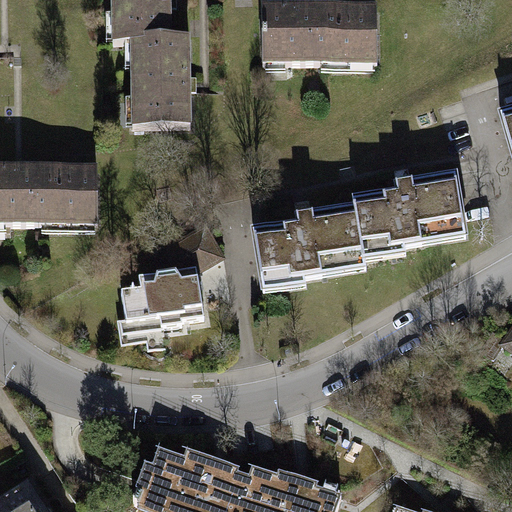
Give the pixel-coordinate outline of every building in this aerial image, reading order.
[(111,0),(112,48),(131,48),(131,45),(170,45),(169,0),(111,0)] [(262,11),(263,71),(377,69),(376,16),(296,18),(295,10),(262,11)] [(132,132),(190,131),(189,44),(170,45),(131,45),(131,48),(132,132)] [(511,114),(501,118),(511,157),(511,114)] [(0,169),(0,229),(96,228),(95,175),(15,177),(14,170),(0,169)] [(420,239),(463,232),(455,178),(397,187),(399,196),(353,203),(354,210),(362,256),(422,246),(420,239)] [(320,271),(363,264),(362,256),(354,210),(296,219),(297,228),(252,235),(261,288),(322,279),(320,271)] [(172,275),(196,272),(221,259),(204,231),(168,250),(172,275)] [(203,320),(196,272),(172,275),(138,280),(140,294),(121,296),(125,327),(158,323),(159,332),(182,329),(181,323),(203,320)] [(511,335),(502,350),(511,356),(511,335)] [(152,469),(144,467),(132,504),(155,511),(237,511),(248,480),(236,476),(237,471),(186,454),(183,463),(157,455),(152,469)] [(337,511),(341,500),(315,491),(316,486),(277,474),(276,479),(251,471),(248,480),(237,511),(337,511)] [(43,511),(27,486),(0,503),(0,511),(43,511)]
